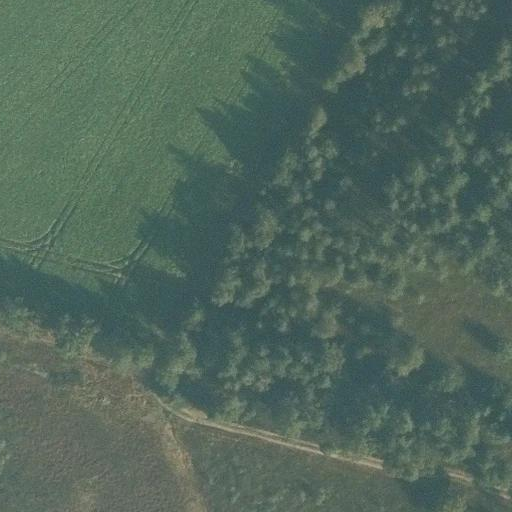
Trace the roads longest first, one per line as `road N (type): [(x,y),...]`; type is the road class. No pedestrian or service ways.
road 1 (track): [(148,370),(367,0)]
road 2 (track): [(170,410),(511,496)]
road 3 (track): [(148,370),(0,326)]
